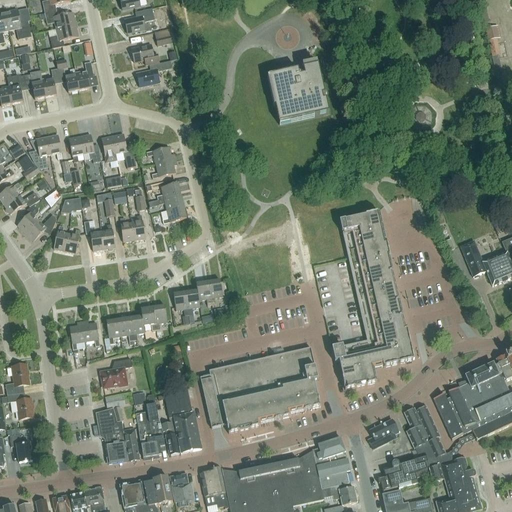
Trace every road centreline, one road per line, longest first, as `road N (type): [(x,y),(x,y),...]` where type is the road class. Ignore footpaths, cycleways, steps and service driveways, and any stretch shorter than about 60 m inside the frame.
road 1 (residential): [(37,298),(134,281),(203,238),(182,131),(114,108)]
road 2 (residential): [(64,484),(37,298)]
road 3 (tertiary): [(195,463),(350,421)]
